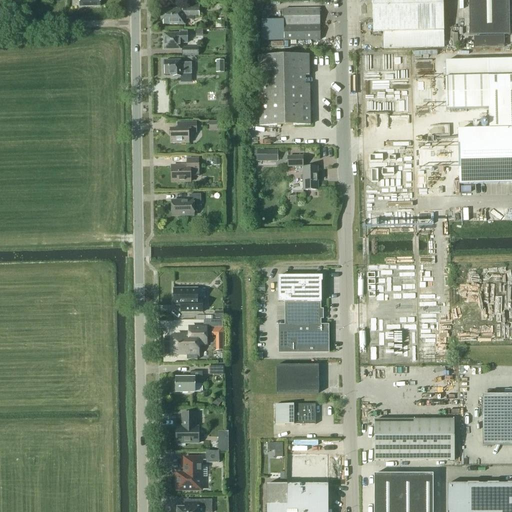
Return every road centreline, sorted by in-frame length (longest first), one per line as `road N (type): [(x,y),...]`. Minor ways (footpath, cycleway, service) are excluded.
road 1 (unclassified): [(351,511),(340,0)]
road 2 (tertiary): [(142,511),(135,0)]
